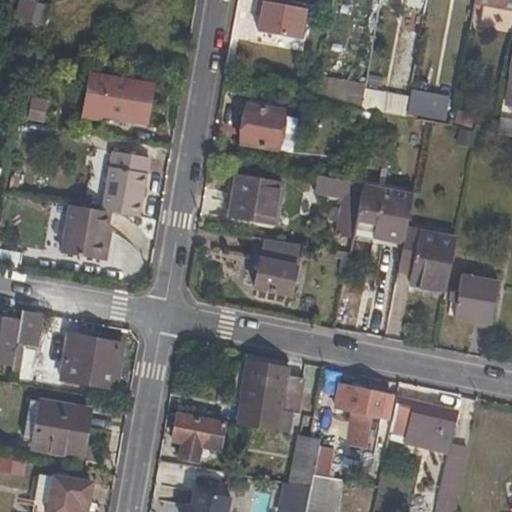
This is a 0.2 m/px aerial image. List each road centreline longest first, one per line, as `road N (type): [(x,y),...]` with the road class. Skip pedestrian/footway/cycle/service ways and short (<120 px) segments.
road 1 (residential): [(155,320),(511,390)]
road 2 (residential): [(155,320),(214,0)]
road 3 (residential): [(125,511),(155,320)]
road 4 (residential): [(0,290),(155,320)]
